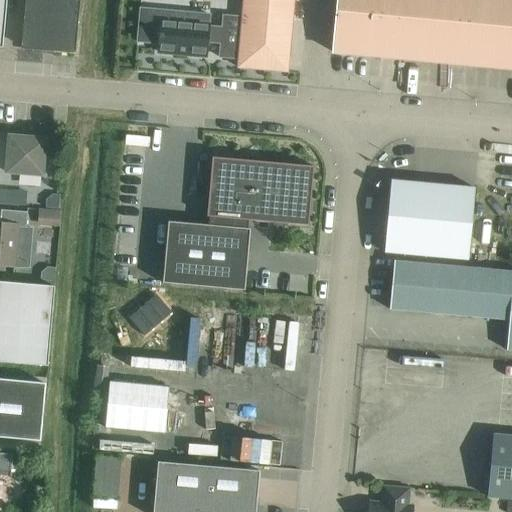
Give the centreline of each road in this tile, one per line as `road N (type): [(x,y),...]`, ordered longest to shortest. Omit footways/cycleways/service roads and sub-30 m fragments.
road 1 (unclassified): [(351,120),(321,511)]
road 2 (unclassified): [(0,88),(351,120)]
road 3 (unclassified): [(351,120),(511,134)]
